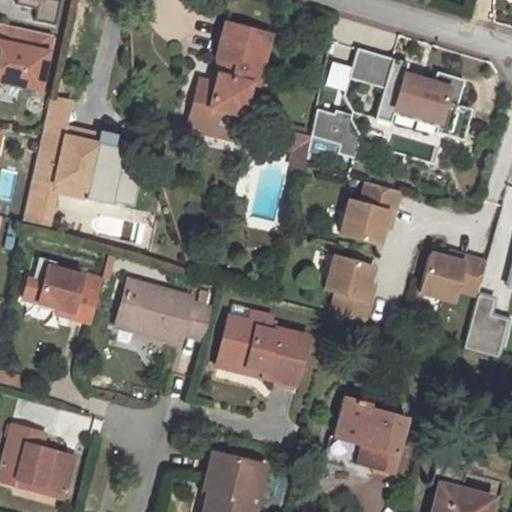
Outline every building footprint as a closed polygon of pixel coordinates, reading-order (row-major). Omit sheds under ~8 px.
[(16,0),(15,5),(36,10),(33,21),(54,26),(59,0),(16,0)] [(202,124),(233,133),(238,117),(241,117),(249,85),(257,87),(269,36),(224,24),(214,61),(219,62),(214,85),(198,81),(190,115),(204,118),(202,124)] [(0,81),(38,90),(50,36),(0,25),(0,81)] [(405,64),(354,50),(346,79),(381,89),(377,104),(392,109),(415,116),(414,122),(434,128),(433,133),(460,141),(469,110),(455,105),(462,81),(434,73),(431,84),(402,76),(405,64)] [(392,109),(377,104),(372,119),(388,124),(392,109)] [(348,120),(314,110),(308,137),(337,146),(335,155),(351,159),(357,137),(348,120)] [(231,141),(233,133),(202,124),(204,118),(190,115),(186,129),(231,141)] [(42,131),(31,177),(53,182),(51,190),(85,198),(89,178),(115,184),(123,149),(95,143),(82,140),(84,131),(65,127),(63,136),(42,131)] [(267,144),(270,132),(261,130),(258,142),(267,144)] [(305,154),(308,138),(271,130),(270,132),(267,144),(267,145),(292,152),(305,154)] [(82,140),(95,143),(97,134),(84,131),(82,140)] [(302,168),(305,154),(292,152),(289,165),(302,168)] [(89,178),(85,198),(111,203),(115,184),(89,178)] [(398,192),(365,183),(359,203),(348,200),(339,235),(377,245),(382,228),(386,212),(393,213),(398,192)] [(45,194),(28,190),(22,221),(38,225),(45,194)] [(388,229),(393,213),(386,212),(382,228),(388,229)] [(463,259),(447,254),(445,260),(461,265),(463,259)] [(463,259),(461,265),(445,260),(428,256),(418,294),(452,304),(455,292),(475,298),(484,264),(463,259)] [(335,294),(330,315),(332,315),(348,319),(363,323),(369,302),(363,301),(367,285),(371,267),(333,257),(324,291),(335,294)] [(91,325),(101,292),(78,286),(80,276),(54,269),(55,263),(39,259),(33,281),(27,279),(22,299),(36,302),(55,307),(72,312),(70,318),(91,325)] [(268,271),(257,261),(249,269),(260,279),(268,271)] [(200,340),(209,308),(190,303),(190,299),(127,281),(117,317),(144,325),(142,333),(178,343),(180,335),(200,340)] [(363,301),(369,302),(373,286),(367,285),(363,301)] [(475,298),(461,350),(495,359),(505,322),(487,317),(492,301),(476,297),(475,298)] [(266,364),(263,378),(292,385),(304,338),(282,332),(281,337),(265,333),(269,317),(250,312),(251,310),(233,305),(230,318),(228,318),(218,360),(246,367),(248,359),(266,364)] [(72,312),(55,307),(53,314),(70,318),(72,312)] [(348,319),(332,315),(329,325),(345,329),(348,319)] [(144,325),(117,317),(115,326),(142,333),(144,325)] [(217,366),(263,378),(266,364),(248,359),(246,367),(218,360),(217,366)] [(370,467),(391,474),(396,456),(395,455),(404,417),(368,408),(369,404),(342,396),(331,439),(374,450),(370,467)] [(17,478),(63,491),(72,458),(39,448),(42,435),(10,426),(0,465),(0,481),(15,486),(17,478)] [(347,462),(370,467),(374,450),(331,439),(328,438),(325,449),(348,456),(347,462)] [(213,493),(222,456),(211,453),(201,490),(207,492),(213,493)] [(252,511),(263,466),(222,456),(213,493),(207,492),(202,511),(252,511)] [(486,511),(491,499),(460,490),(464,472),(436,464),(431,481),(438,484),(430,511),(486,511)] [(61,499),(63,491),(17,478),(15,486),(61,499)]
